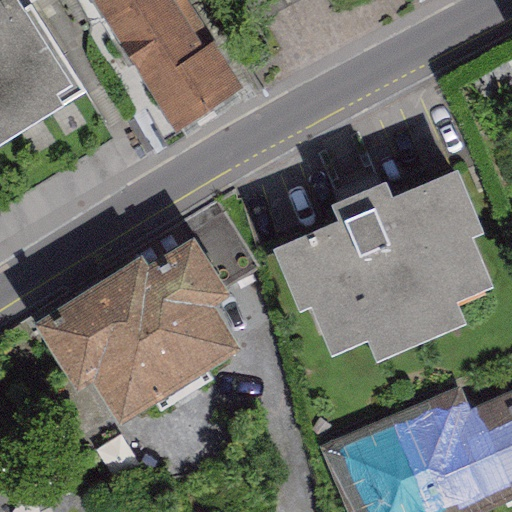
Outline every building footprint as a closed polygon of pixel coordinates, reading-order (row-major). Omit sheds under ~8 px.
[(0,0),(0,162),(61,125),(58,120),(81,106),(67,82),(60,88),(4,0),(0,0)] [(204,61),(169,0),(78,0),(80,3),(84,0),(85,0),(174,147),(241,103),(212,56),(204,61)] [(456,185),(391,212),(384,196),(329,218),(336,235),(271,267),(297,330),(309,326),(330,374),(365,359),(374,380),(465,340),(457,321),(491,304),(471,254),(482,250),(456,185)] [(141,270),(32,338),(78,407),(92,399),(119,440),(238,367),(212,322),(226,311),(191,251),(146,277),(141,270)] [(344,511),(492,511),(511,504),(511,397),(470,415),(460,393),(320,451),(344,511)]
